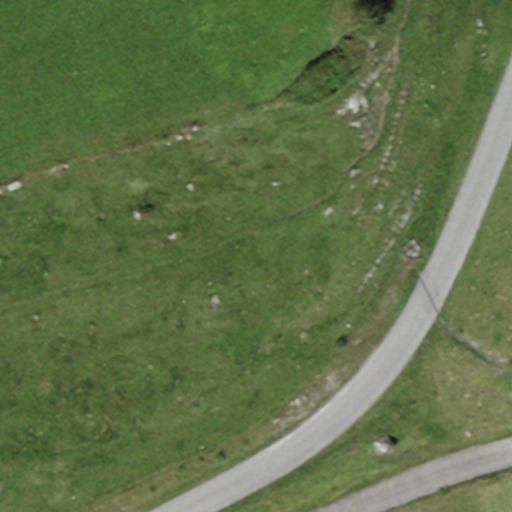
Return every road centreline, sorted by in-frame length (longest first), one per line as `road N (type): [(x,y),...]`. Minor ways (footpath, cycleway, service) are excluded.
road 1 (track): [(511,75),(326,426),(145,511)]
road 2 (track): [(366,511),(511,450)]
